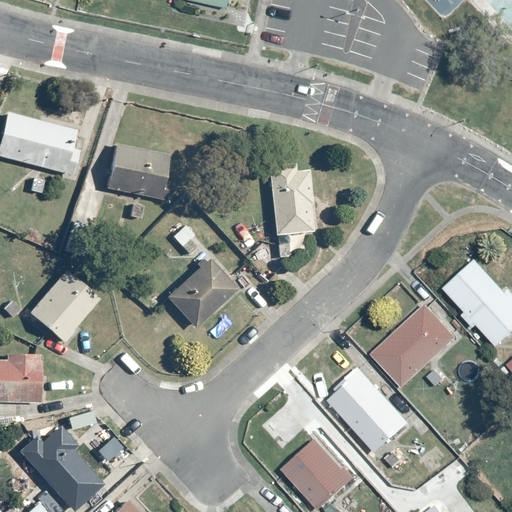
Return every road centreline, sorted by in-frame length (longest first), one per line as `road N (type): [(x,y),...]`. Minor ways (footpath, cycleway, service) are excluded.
road 1 (residential): [(425,139),(267,89),(0,30)]
road 2 (residential): [(179,432),(379,242),(425,139)]
